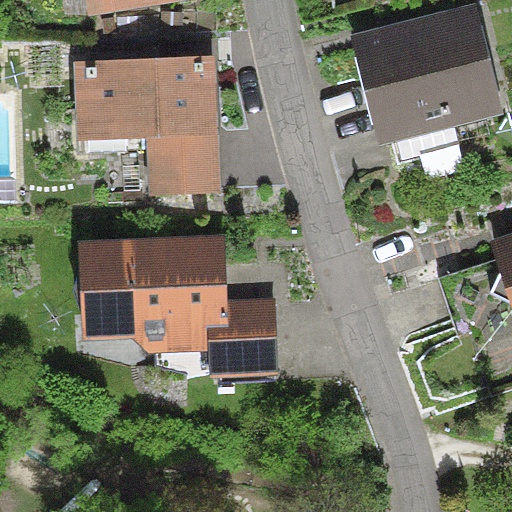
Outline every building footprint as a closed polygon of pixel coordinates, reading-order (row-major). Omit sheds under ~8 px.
[(75,0),(79,20),(183,0),(75,0)] [(511,84),(489,1),(341,43),(369,143),(511,102),(511,84)] [(214,56),(67,63),(70,143),(135,140),(138,202),(221,199),(214,56)] [(223,243),(73,245),(74,358),(193,357),(193,385),(282,384),(281,299),(224,299),(223,243)] [(511,246),(485,257),(511,326),(511,246)]
